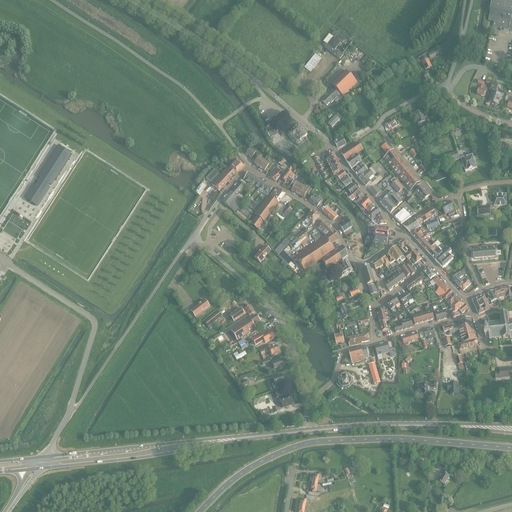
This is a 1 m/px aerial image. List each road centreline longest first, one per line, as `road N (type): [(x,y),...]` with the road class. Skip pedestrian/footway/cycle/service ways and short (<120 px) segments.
road 1 (unclassified): [(70,417),(193,236)]
road 2 (unclassified): [(70,417),(92,320),(0,258)]
road 3 (unclassified): [(308,403),(281,318),(193,236)]
road 4 (primary): [(39,468),(231,438)]
road 5 (primary): [(231,438),(43,458)]
road 6 (unclassified): [(277,98),(131,0)]
road 7 (unclassified): [(362,263),(312,207),(248,168)]
road 8 (primary): [(444,425),(307,430)]
